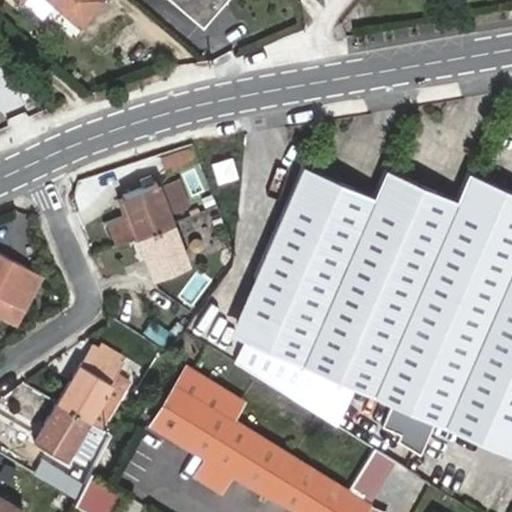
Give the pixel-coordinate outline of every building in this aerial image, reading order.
[(49,0),(81,26),(105,0),(23,0),(25,1),(26,0),(49,0)] [(243,0),(170,0),(213,35),(243,0)] [(197,160),(191,146),(161,159),(167,172),(197,160)] [(392,396),(496,183),(468,169),(455,196),(428,183),(382,161),(369,188),(348,178),(302,156),(250,264),(262,270),(237,323),(392,396)] [(237,177),(231,159),(215,163),(219,181),(237,177)] [(185,207),(176,181),(159,187),(167,206),(169,213),(185,207)] [(511,185),(510,184),(496,183),(392,396),(381,419),(399,428),(396,434),(425,448),(441,417),(496,441),(511,405),(511,185)] [(113,245),(139,235),(173,222),(169,213),(167,206),(159,187),(158,184),(123,195),(130,212),(124,214),(104,222),(113,245)] [(123,195),(117,198),(124,214),(130,212),(123,195)] [(173,222),(139,235),(155,276),(188,263),(173,222)] [(0,310),(17,319),(41,273),(0,251),(0,310)] [(163,346),(173,334),(154,319),(144,331),(163,346)] [(59,401),(91,420),(125,362),(120,360),(123,355),(104,345),(102,347),(96,343),(59,401)] [(210,350),(204,360),(227,373),(232,362),(210,350)] [(243,401),(188,366),(153,422),(208,457),(197,474),(221,488),(231,471),(305,511),(360,511),(366,501),(231,419),(243,401)] [(68,457),(91,420),(59,401),(36,438),(68,457)] [(511,405),(496,441),(511,448),(511,405)] [(72,474),(65,486),(76,492),(82,481),(72,474)] [(93,511),(112,511),(122,493),(91,478),(78,504),(93,511)] [(57,489),(50,500),(64,508),(71,497),(57,489)] [(0,493),(0,511),(20,511),(23,508),(0,493)]
